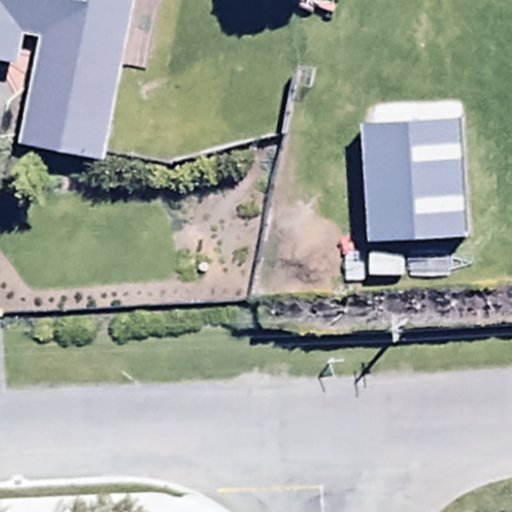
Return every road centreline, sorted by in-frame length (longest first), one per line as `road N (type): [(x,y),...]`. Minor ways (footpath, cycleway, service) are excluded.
road 1 (residential): [(0,439),(322,424)]
road 2 (residential): [(322,424),(511,415)]
